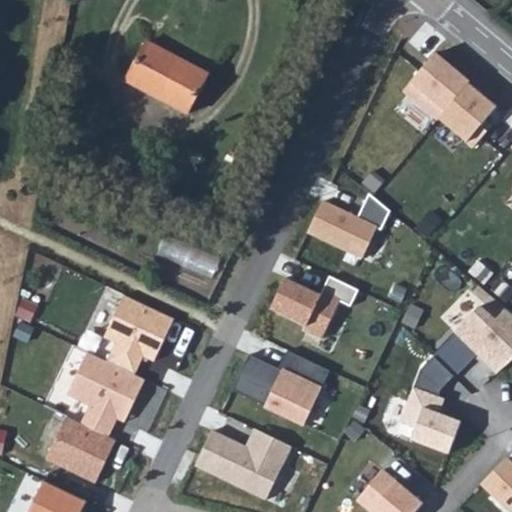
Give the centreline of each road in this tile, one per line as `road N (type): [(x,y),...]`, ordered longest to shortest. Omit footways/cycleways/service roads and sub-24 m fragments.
road 1 (residential): [(143,504),(388,0)]
road 2 (residential): [(432,511),(462,442),(508,381)]
